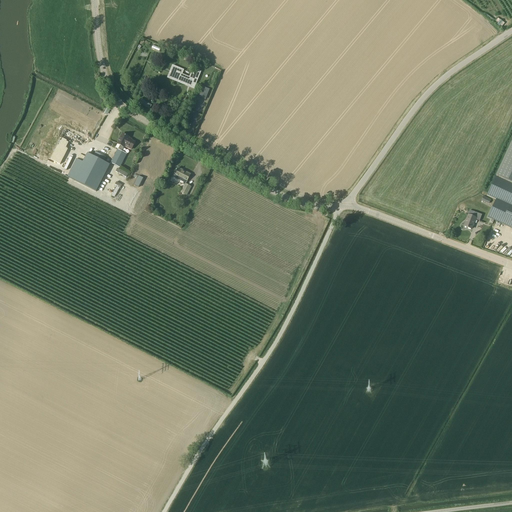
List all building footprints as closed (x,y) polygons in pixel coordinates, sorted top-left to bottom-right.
[(173,67),(170,74),(175,76),(174,80),(193,88),(200,72),(194,70),(190,79),(181,75),(183,71),(173,67)] [(169,80),(167,88),(185,94),(187,87),(169,80)] [(117,150),(110,164),(120,168),(127,155),(122,152),(125,147),(131,150),(135,143),(130,140),(129,139),(129,138),(122,134),(117,144),(120,146),(118,150),(117,150)] [(511,140),(487,195),(496,199),(488,217),(511,228),(511,140)] [(77,159),(68,177),(72,179),(96,192),(110,165),(104,162),(106,157),(96,152),(93,157),(87,154),(83,162),(77,159)] [(174,176),(173,178),(180,181),(184,183),(183,185),(185,186),(185,184),(186,184),(190,175),(178,168),(174,176)] [(116,172),(126,178),(128,175),(117,169),(116,172)] [(139,177),(134,185),(139,188),(144,179),(139,177)] [(185,186),(181,193),(187,195),(191,187),(186,184),(185,184),(185,186)] [(464,227),(471,230),(475,220),(479,222),(482,215),(474,212),(470,211),(468,215),(464,227)]
